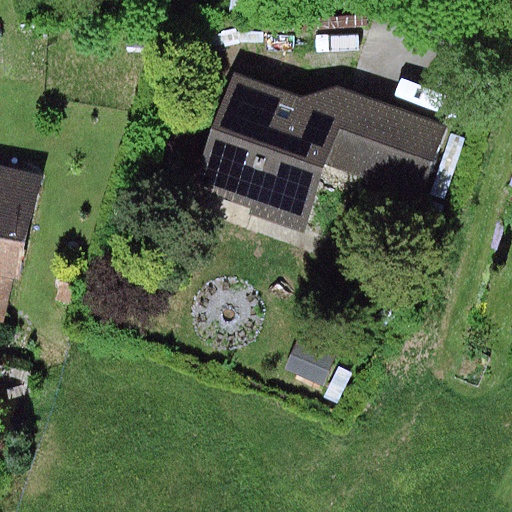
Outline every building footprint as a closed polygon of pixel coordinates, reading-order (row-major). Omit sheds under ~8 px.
[(313,100),(235,77),(198,186),(307,222),(324,166),(337,129),(318,121),(313,100)] [(337,129),(324,166),(423,199),(447,129),(348,96),(337,129)] [(42,177),(0,166),(0,326),(5,328),(42,177)] [(66,270),(57,302),(74,307),(83,275),(66,270)] [(298,338),(284,370),(323,387),(337,356),(298,338)]
